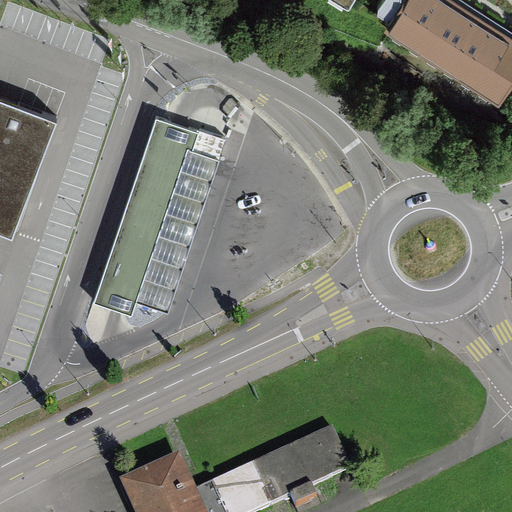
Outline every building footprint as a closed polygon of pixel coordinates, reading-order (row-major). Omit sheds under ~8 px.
[(511,39),(448,0),(408,0),(394,22),(500,88),(511,68),(511,39)] [(56,124),(0,102),(0,235),(12,240),(56,124)] [(175,126),(156,120),(94,303),(112,309),(131,316),(136,303),(193,131),(175,126)] [(193,131),(136,303),(168,314),(220,162),(219,161),(226,140),(199,131),(198,134),(193,131)] [(335,433),(218,490),(229,511),(278,511),(356,474),(335,433)] [(202,511),(183,463),(121,487),(131,511),(202,511)]
